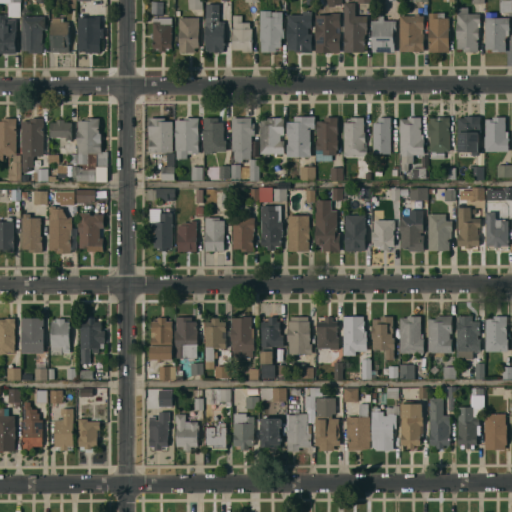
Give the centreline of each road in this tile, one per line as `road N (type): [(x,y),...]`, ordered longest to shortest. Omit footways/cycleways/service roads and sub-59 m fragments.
road 1 (residential): [(511,480),(0,485)]
road 2 (residential): [(511,283),(0,286)]
road 3 (residential): [(511,84),(0,85)]
road 4 (tertiary): [(128,0),(127,511)]
